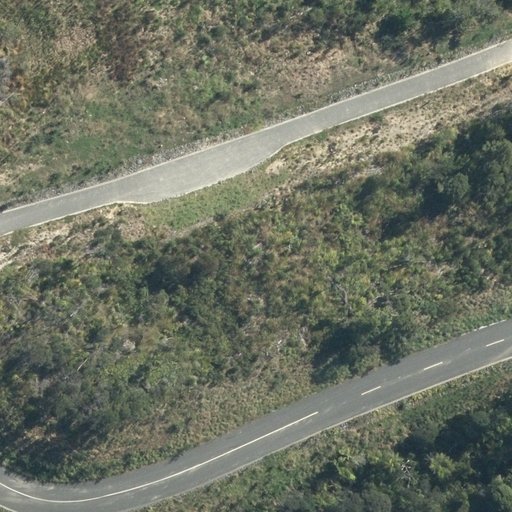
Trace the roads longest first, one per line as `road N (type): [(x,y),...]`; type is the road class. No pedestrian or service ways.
road 1 (residential): [(511,333),(402,361),(106,511),(12,499),(0,489)]
road 2 (residential): [(0,224),(211,158),(511,42)]
